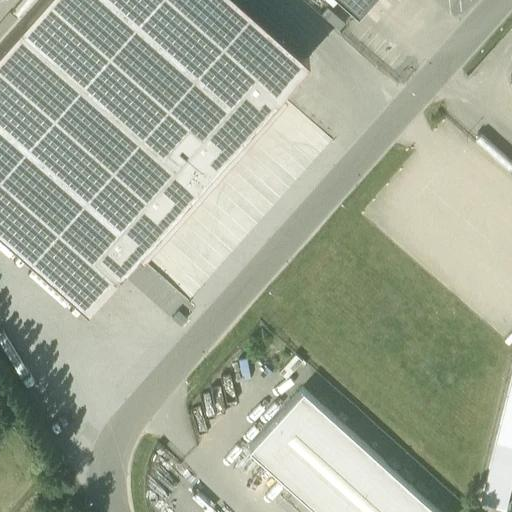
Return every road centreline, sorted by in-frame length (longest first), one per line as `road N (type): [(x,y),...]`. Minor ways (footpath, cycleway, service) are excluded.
road 1 (unclassified): [(115,511),(107,482),(115,428),(497,0)]
road 2 (unknown): [(151,0),(93,46),(59,96),(216,212)]
road 3 (unknown): [(216,212),(151,285),(118,298),(0,178)]
road 4 (unknown): [(322,130),(170,0)]
road 5 (unknown): [(216,212),(305,155),(322,130)]
